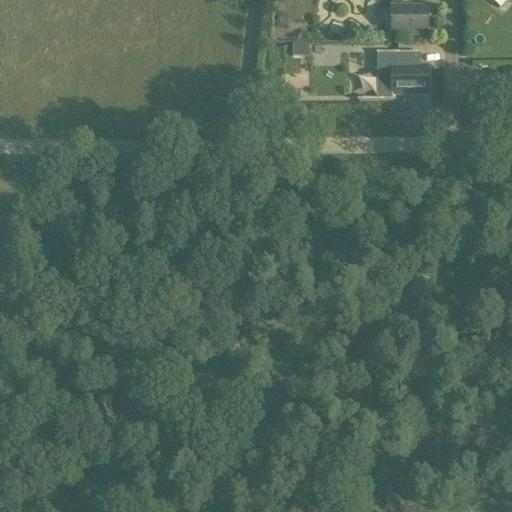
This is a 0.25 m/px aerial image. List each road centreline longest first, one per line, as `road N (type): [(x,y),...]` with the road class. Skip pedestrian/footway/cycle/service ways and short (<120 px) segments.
road 1 (unclassified): [(452,146),(0,147)]
road 2 (unknown): [(237,147),(267,0)]
